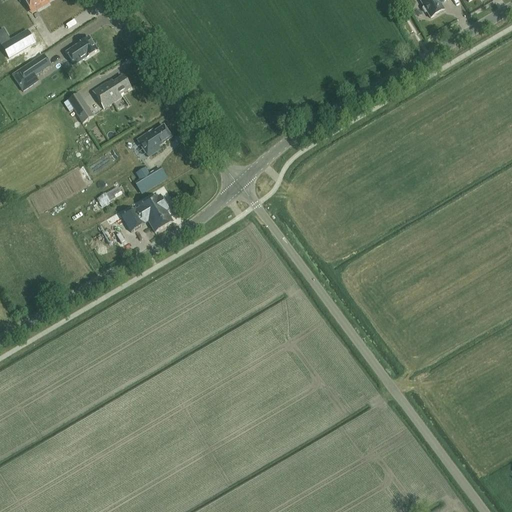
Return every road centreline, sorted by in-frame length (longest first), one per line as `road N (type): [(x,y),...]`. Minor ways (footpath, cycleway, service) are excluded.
road 1 (unclassified): [(484,511),(238,183)]
road 2 (tertiary): [(238,183),(296,134),(511,7)]
road 3 (tertiary): [(238,183),(187,229),(0,340)]
road 4 (tertiary): [(238,183),(101,0)]
